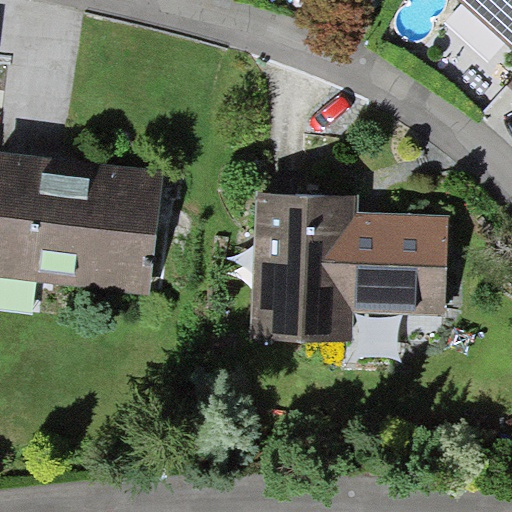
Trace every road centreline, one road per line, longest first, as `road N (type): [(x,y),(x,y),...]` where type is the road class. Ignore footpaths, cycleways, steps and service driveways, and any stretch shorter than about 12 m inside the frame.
road 1 (residential): [(511,511),(266,498),(0,509)]
road 2 (residential): [(163,0),(201,8),(397,89),(511,177)]
